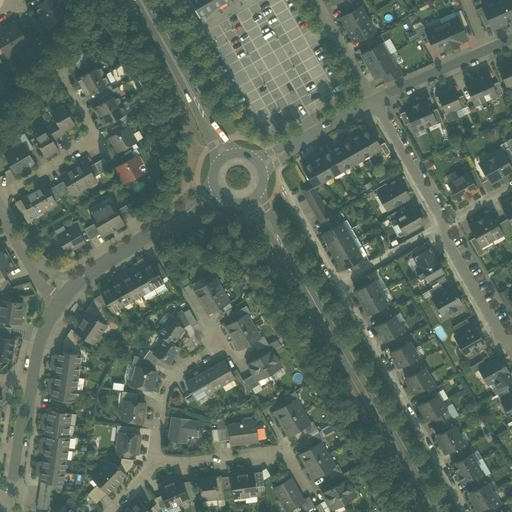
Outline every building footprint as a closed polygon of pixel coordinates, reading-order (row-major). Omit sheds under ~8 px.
[(46,0),(34,7),(40,16),(63,3),(61,0),(46,0)] [(211,9),(211,10),(228,0),(189,0),(196,11),(201,8),(204,13),(211,9)] [(228,0),(211,10),(199,16),(203,23),(216,16),(214,13),(236,0),(228,0)] [(362,5),(359,0),(354,0),(347,4),(343,7),(346,13),(360,6),(362,5)] [(497,0),(495,1),(504,23),(511,19),(511,6),(509,0),(497,0)] [(492,29),(504,23),(495,1),(482,7),(489,23),(492,29)] [(65,6),(63,3),(40,16),(43,23),(40,24),(44,31),(50,27),(65,6)] [(340,17),(347,29),(367,18),(360,6),(346,13),(340,17)] [(477,9),(484,26),(489,23),(482,7),(477,9)] [(201,8),(196,11),(199,17),(199,16),(211,10),(211,9),(204,13),(201,8)] [(457,18),(461,27),(467,25),(460,10),(454,13),(457,18)] [(374,30),(367,18),(347,29),(354,42),(361,38),(374,31),(374,30)] [(457,18),(441,25),(451,47),(467,40),(461,27),(457,18)] [(4,46),(10,57),(29,46),(15,21),(0,29),(0,47),(0,48),(0,47),(4,46)] [(435,54),(451,47),(441,25),(426,32),(425,32),(429,41),(435,54)] [(415,30),(423,44),(429,41),(425,32),(426,32),(423,26),(415,30)] [(361,38),(364,44),(377,37),(374,31),(361,38)] [(380,35),(377,37),(364,44),(368,50),(380,43),(381,43),(384,42),(380,35)] [(381,43),(388,55),(396,50),(389,38),(384,42),(381,43)] [(361,54),(369,66),(388,55),(381,43),(380,43),(368,50),(361,54)] [(69,55),(72,60),(83,54),(80,48),(69,55)] [(403,61),(396,50),(388,55),(394,67),(396,65),(403,61)] [(72,60),(75,65),(86,59),(83,54),(72,60)] [(394,67),(388,55),(369,66),(375,77),(381,74),(394,67)] [(78,70),(85,66),(89,64),(86,59),(75,65),(78,70)] [(95,60),(89,64),(85,66),(88,71),(98,65),(95,60)] [(511,62),(499,68),(507,87),(511,84),(511,62)] [(76,79),(81,88),(105,75),(99,65),(98,65),(88,71),(76,79)] [(381,74),(386,82),(402,75),(396,65),(394,67),(381,74)] [(487,74),(476,78),(485,100),(496,96),(492,84),(487,74)] [(110,84),(105,75),(81,88),(86,97),(99,90),(109,84),(110,84)] [(474,105),(485,100),(476,78),(465,83),(474,105)] [(492,84),(496,96),(503,93),(498,82),(492,84)] [(115,95),(112,90),(109,84),(99,90),(102,96),(105,101),(115,95)] [(437,95),(445,114),(453,110),(461,107),(457,98),(453,88),(437,95)] [(93,108),(98,117),(121,104),(116,94),(115,95),(105,101),(93,108)] [(461,107),(462,109),(467,107),(462,96),(457,98),(461,107)] [(426,100),(415,105),(425,127),(436,122),(431,111),(426,100)] [(127,113),(121,104),(98,117),(103,126),(115,119),(126,113),(127,113)] [(55,121),(61,132),(62,131),(75,124),(64,105),(50,113),(55,121)] [(414,132),(425,127),(415,105),(404,110),(405,111),(410,123),(414,132)] [(436,122),(437,124),(442,122),(437,109),(431,111),(436,122)] [(457,117),(453,110),(445,114),(448,121),(457,117)] [(400,114),(404,125),(410,123),(405,111),(400,114)] [(115,119),(119,125),(129,119),(126,113),(115,119)] [(55,121),(50,124),(58,137),(63,134),(62,131),(61,132),(55,121)] [(52,140),(58,137),(50,124),(44,127),(46,131),(47,130),(52,140)] [(122,130),(119,125),(108,130),(112,136),(122,130)] [(109,137),(118,152),(135,142),(135,141),(133,142),(130,137),(132,136),(127,127),(122,130),(112,136),(109,137)] [(370,129),(360,134),(371,153),(381,148),(379,145),(370,129)] [(34,138),(45,157),(58,149),(52,140),(47,130),(46,131),(34,138)] [(19,136),(22,142),(27,138),(24,133),(19,136)] [(360,134),(350,140),(361,159),(371,153),(360,134)] [(11,145),(12,147),(13,147),(14,149),(23,144),(22,142),(19,136),(18,136),(11,145)] [(23,144),(28,152),(33,149),(27,138),(22,142),(23,144)] [(350,140),(341,145),(352,164),(361,159),(350,140)] [(381,148),(385,155),(390,152),(384,142),(379,145),(381,148)] [(23,144),(14,149),(13,147),(12,147),(3,153),(8,161),(8,162),(15,174),(35,163),(28,152),(23,144)] [(341,145),(331,151),(342,170),(352,164),(341,145)] [(505,158),(510,167),(511,165),(511,153),(508,147),(501,151),(501,152),(502,151),(506,157),(505,158)] [(122,156),(125,161),(136,155),(133,150),(122,156)] [(331,151),(322,156),(333,175),(342,170),(331,151)] [(480,164),(490,183),(501,177),(502,178),(507,175),(506,173),(511,170),(510,167),(505,158),(506,157),(502,151),(501,152),(480,164)] [(115,167),(124,183),(135,177),(133,174),(138,171),(136,167),(141,164),(136,155),(125,161),(115,167)] [(322,156),(312,162),(323,181),(333,175),(322,156)] [(103,158),(99,161),(105,171),(109,169),(107,165),(103,158)] [(100,174),(105,171),(99,161),(94,164),(100,174)] [(85,162),(73,169),(83,187),(96,180),(94,177),(88,167),(85,162)] [(313,186),(323,181),(312,162),(302,167),(312,184),(313,186)] [(94,177),(100,174),(94,164),(88,167),(94,177)] [(71,194),(83,187),(73,169),(60,176),(63,181),(69,192),(71,194)] [(467,173),(476,189),(483,185),(474,169),(467,173)] [(8,172),(0,176),(0,180),(3,187),(13,182),(8,172)] [(454,194),(458,201),(477,190),(476,189),(467,173),(448,184),(452,190),(451,193),(454,194)] [(63,181),(55,186),(61,197),(69,192),(63,181)] [(378,195),(383,204),(386,204),(389,209),(408,197),(399,182),(388,188),(378,194),(378,195)] [(372,191),(375,197),(378,195),(378,194),(388,188),(386,183),(372,191)] [(301,190),(304,195),(315,189),(313,186),(312,184),(301,190)] [(45,185),(33,192),(44,210),(56,203),(55,201),(48,190),(45,185)] [(55,201),(61,197),(55,186),(48,190),(55,201)] [(304,195),(307,200),(318,194),(315,189),(304,195)] [(31,217),(44,210),(33,192),(20,199),(26,209),(31,217)] [(307,200),(310,205),(321,199),(318,194),(307,200)] [(15,202),(21,212),(26,209),(20,199),(15,202)] [(310,205),(313,211),(324,205),(321,199),(310,205)] [(511,225),(511,201),(502,207),(508,219),(511,225)] [(101,236),(102,236),(124,223),(123,222),(117,212),(112,203),(90,216),(95,224),(101,236)] [(117,212),(123,222),(136,215),(130,205),(117,212)] [(313,211),(316,216),(327,210),(324,205),(313,211)] [(388,216),(391,221),(396,219),(406,212),(403,207),(388,216)] [(396,219),(404,234),(423,223),(414,208),(406,212),(396,219)] [(31,217),(26,209),(21,212),(28,223),(33,220),(31,217)] [(330,215),(327,210),(316,216),(319,221),(323,219),(330,215)] [(323,219),(326,224),(338,217),(335,212),(330,215),(323,219)] [(491,213),(480,220),(492,241),(503,234),(497,224),(491,213)] [(341,223),(338,217),(326,224),(329,229),(341,223)] [(79,233),(84,230),(78,219),(73,222),(74,226),(75,225),(79,233)] [(511,225),(508,219),(503,221),(511,235),(511,234),(511,225)] [(346,220),(342,222),(347,231),(351,229),(346,220)] [(480,247),(492,241),(480,220),(469,226),(475,237),(480,247)] [(505,238),(511,235),(503,221),(497,224),(503,234),(505,238)] [(327,243),(347,231),(342,222),(341,223),(329,229),(325,231),(322,234),(327,243)] [(95,224),(84,230),(91,242),(101,236),(95,224)] [(56,236),(66,254),(85,243),(79,233),(75,225),(74,226),(66,230),(67,232),(58,237),(57,236),(56,236)] [(351,229),(347,231),(357,249),(361,246),(351,229)] [(337,260),(357,249),(347,231),(327,243),(337,260)] [(470,240),(479,256),(484,253),(480,247),(475,237),(470,240)] [(361,246),(357,249),(362,258),(367,255),(361,246)] [(413,256),(416,262),(429,254),(426,249),(429,248),(428,247),(413,256)] [(435,258),(429,248),(426,249),(429,254),(432,259),(435,258)] [(0,263),(9,258),(4,249),(0,251),(0,263)] [(350,265),(362,258),(357,249),(337,260),(342,269),(348,266),(350,265)] [(426,275),(430,282),(444,274),(435,258),(432,259),(429,254),(416,262),(419,267),(416,269),(421,278),(426,275)] [(15,268),(9,258),(0,263),(0,276),(3,275),(15,268)] [(351,271),(365,263),(362,258),(350,265),(353,270),(351,271)] [(145,261),(139,264),(153,288),(163,282),(162,279),(154,266),(152,263),(149,265),(147,264),(145,261)] [(154,266),(162,279),(166,276),(159,263),(154,266)] [(135,273),(132,275),(143,294),(153,288),(139,264),(134,267),(136,271),(135,273)] [(362,278),(366,285),(374,280),(374,281),(378,279),(373,271),(362,278)] [(177,277),(183,287),(191,283),(185,272),(177,277)] [(123,273),(118,276),(132,300),(143,294),(132,275),(128,277),(125,277),(123,273)] [(114,285),(111,287),(122,306),(132,300),(118,276),(113,279),(115,283),(114,285)] [(374,281),(380,291),(386,288),(380,277),(378,279),(374,281)] [(194,290),(201,302),(222,290),(215,278),(194,290)] [(0,289),(10,287),(6,280),(0,283),(0,289)] [(355,291),(361,302),(380,291),(374,281),(374,280),(366,285),(355,291)] [(428,290),(432,297),(444,290),(440,283),(428,290)] [(111,312),(122,306),(111,287),(107,289),(105,288),(103,285),(97,288),(101,294),(107,305),(111,312)] [(432,297),(442,316),(448,312),(450,315),(457,311),(456,309),(462,305),(451,286),(444,290),(432,297)] [(392,299),(386,288),(380,291),(386,302),(387,302),(392,299)] [(499,293),(508,309),(511,307),(511,302),(508,296),(511,294),(508,289),(499,293)] [(229,302),(222,290),(201,302),(208,314),(229,302)] [(386,302),(380,291),(361,302),(368,314),(374,310),(387,303),(386,302)] [(101,294),(93,299),(102,308),(107,305),(101,294)] [(95,317),(102,308),(93,299),(85,311),(87,312),(88,312),(95,317)] [(0,320),(5,321),(20,323),(23,303),(1,300),(0,306),(0,320)] [(378,317),(380,316),(391,309),(387,302),(386,302),(387,303),(374,310),(378,317)] [(235,312),(238,318),(246,313),(246,314),(250,312),(246,305),(235,312)] [(183,312),(184,313),(190,323),(191,326),(197,323),(189,309),(183,312)] [(394,315),(391,309),(380,316),(383,321),(394,315)] [(80,314),(76,319),(99,334),(106,325),(95,317),(88,312),(87,312),(85,316),(83,316),(80,314)] [(185,327),(190,323),(184,313),(179,316),(185,327)] [(225,325),(232,338),(253,326),(246,314),(246,313),(238,318),(225,325)] [(375,326),(379,334),(399,322),(394,315),(383,321),(375,326)] [(160,358),(168,364),(179,348),(173,344),(173,343),(184,328),(169,318),(168,319),(169,319),(166,325),(165,324),(158,334),(164,338),(165,339),(161,345),(160,344),(154,353),(153,354),(160,358)] [(93,344),(99,334),(76,319),(73,324),(76,326),(77,328),(75,331),(74,332),(81,337),(93,344)] [(452,327),(457,335),(471,326),(467,319),(452,327)] [(403,330),(399,322),(379,334),(383,341),(392,336),(403,330)] [(465,353),(467,356),(485,346),(480,336),(478,337),(474,331),(476,330),(473,325),(471,326),(457,335),(454,336),(459,345),(458,347),(461,352),(465,353)] [(11,328),(4,327),(0,326),(0,337),(9,339),(11,328)] [(259,337),(253,326),(232,338),(239,350),(252,342),(260,338),(259,337)] [(71,329),(64,339),(75,346),(81,337),(74,332),(75,331),(71,329)] [(392,336),(395,342),(406,335),(403,330),(392,336)] [(257,350),(262,348),(268,344),(263,335),(259,337),(260,338),(252,342),(257,350)] [(409,341),(406,335),(395,342),(398,347),(409,341)] [(0,359),(11,361),(14,339),(9,339),(0,337),(0,359)] [(74,352),(75,346),(64,339),(62,351),(74,352)] [(277,339),(268,344),(262,348),(265,353),(271,349),(274,348),(280,344),(277,339)] [(389,352),(394,360),(413,348),(409,341),(398,347),(389,352)] [(418,356),(413,348),(394,360),(398,367),(407,362),(418,356)] [(265,353),(259,356),(269,374),(281,367),(271,349),(265,353)] [(52,356),(51,361),(79,365),(81,353),(74,352),(62,351),(59,350),(58,355),(56,356),(52,356)] [(149,350),(142,359),(137,356),(134,365),(136,366),(136,365),(154,371),(156,365),(160,358),(153,354),(154,353),(149,350)] [(257,380),(269,374),(259,356),(247,363),(253,374),(257,381),(257,380)] [(407,362),(410,368),(421,361),(418,356),(407,362)] [(486,376),(490,382),(493,381),(497,387),(506,382),(511,379),(499,357),(486,365),(479,369),(479,370),(483,377),(486,376)] [(224,360),(203,372),(213,389),(222,385),(234,378),(231,372),(224,360)] [(470,367),(473,373),(479,370),(479,369),(486,365),(483,360),(470,367)] [(56,370),(55,374),(77,377),(79,365),(51,361),(51,368),(55,368),(56,370)] [(424,367),(421,361),(410,368),(413,373),(424,367)] [(136,366),(134,365),(128,364),(124,378),(132,380),(134,373),(136,366)] [(131,385),(151,391),(156,371),(154,371),(136,365),(136,366),(138,366),(136,374),(134,373),(132,380),(131,385)] [(269,374),(272,379),(273,380),(285,373),(281,367),(269,374)] [(404,378),(409,386),(428,374),(424,367),(413,373),(404,378)] [(239,387),(244,383),(242,380),(236,369),(231,372),(234,378),(237,384),(239,387)] [(195,400),(213,389),(203,372),(185,383),(195,400)] [(49,379),(48,385),(76,389),(77,377),(55,374),(55,379),(53,380),(49,379)] [(253,374),(242,380),(244,383),(248,390),(259,384),(257,380),(257,381),(253,374)] [(272,379),(269,374),(257,380),(259,384),(260,386),(272,379)] [(433,382),(428,374),(409,386),(413,393),(422,388),(433,382)] [(234,378),(222,385),(225,391),(237,384),(234,378)] [(492,389),(497,387),(493,381),(490,382),(489,383),(492,389)] [(124,384),(113,382),(112,389),(123,391),(124,384)] [(423,394),(423,395),(436,387),(433,382),(422,388),(425,393),(423,394)] [(492,389),(496,395),(497,394),(507,389),(509,388),(506,382),(497,387),(492,389)] [(74,401),(76,389),(48,385),(47,391),(51,392),(53,394),(52,398),(68,400),(74,401)] [(436,388),(436,387),(423,395),(426,400),(437,394),(434,389),(436,388)] [(497,394),(501,401),(511,395),(507,389),(497,394)] [(126,400),(136,401),(137,393),(122,391),(121,397),(126,398),(126,400)] [(284,398),(287,404),(295,399),(299,397),(295,391),(284,398)] [(418,405),(422,413),(441,401),(437,394),(426,400),(418,405)] [(509,409),(511,414),(511,394),(511,395),(501,401),(506,411),(509,409)] [(52,398),(51,404),(65,406),(67,406),(68,400),(52,398)] [(274,411),(281,423),(302,411),(295,399),(287,404),(274,411)] [(121,420),(142,423),(145,403),(136,401),(126,400),(125,408),(123,408),(121,420)] [(446,409),(441,401),(422,413),(426,420),(435,415),(446,409)] [(42,414),(41,421),(69,425),(70,413),(64,412),(50,410),(48,409),(48,414),(46,415),(42,414)] [(435,415),(441,425),(451,419),(446,409),(435,415)] [(309,423),(302,411),(281,423),(288,435),(301,428),(309,423)] [(169,440),(185,443),(187,433),(196,434),(197,430),(198,430),(198,429),(197,429),(198,426),(199,425),(198,424),(198,422),(188,421),(188,420),(172,418),(169,440)] [(442,429),(442,432),(453,425),(454,426),(456,425),(452,419),(451,419),(441,425),(440,425),(442,429)] [(45,434),(47,434),(67,436),(69,425),(41,421),(40,427),(44,427),(46,429),(45,434)] [(216,421),(217,430),(229,428),(228,425),(224,426),(224,421),(216,421)] [(301,428),(306,436),(317,429),(312,421),(309,423),(301,428)] [(257,441),(257,439),(256,429),(255,423),(242,424),(242,423),(228,425),(229,428),(230,440),(231,444),(257,441)] [(435,436),(440,444),(458,434),(454,426),(453,425),(442,432),(435,436)] [(229,428),(217,430),(218,441),(230,440),(229,428)] [(264,428),(256,429),(257,439),(265,438),(264,428)] [(212,442),(218,441),(217,430),(210,431),(212,442)] [(117,451),(137,454),(140,434),(131,433),(119,431),(119,432),(121,432),(120,440),(118,439),(117,451)] [(308,439),(312,446),(320,442),(324,440),(319,432),(308,439)] [(40,439),(40,445),(67,449),(69,436),(67,436),(47,434),(46,438),(44,439),(40,439)] [(463,442),(458,434),(440,444),(445,453),(452,449),(463,443),(463,442)] [(455,450),(457,454),(458,453),(468,447),(464,441),(463,442),(463,443),(452,449),(455,450)] [(299,454),(306,466),(327,454),(320,442),(312,446),(299,454)] [(44,453),(44,457),(66,460),(67,449),(40,445),(39,451),(43,451),(44,453)] [(458,453),(461,459),(471,453),(471,454),(472,453),(468,447),(458,453)] [(477,450),(472,453),(471,454),(476,462),(482,459),(477,450)] [(451,464),(456,473),(476,462),(471,454),(471,453),(461,459),(457,461),(451,464)] [(334,466),(327,454),(306,466),(313,478),(326,471),(334,466)] [(37,462),(36,468),(64,472),(66,460),(44,457),(43,462),(41,463),(37,462)] [(118,467),(125,473),(132,465),(133,460),(121,458),(120,464),(118,467)] [(476,462),(480,470),(486,467),(482,459),(476,462)] [(106,492),(107,493),(112,488),(113,489),(115,487),(113,484),(117,480),(120,482),(122,480),(121,479),(125,474),(125,473),(118,467),(114,463),(108,462),(92,478),(98,484),(106,492)] [(480,470),(476,462),(456,473),(461,482),(468,479),(471,477),(481,471),(480,471),(480,470)] [(326,471),(331,479),(342,472),(337,464),(334,466),(326,471)] [(62,484),(64,472),(36,468),(35,474),(39,475),(41,477),(40,481),(52,483),(62,484)] [(241,469),(244,496),(256,495),(257,495),(256,492),(255,486),(254,473),(249,473),(248,472),(247,468),(241,469)] [(262,470),(262,471),(263,480),(270,476),(265,468),(262,470)] [(233,498),(244,496),(241,469),(235,469),(235,473),(234,475),(230,476),(232,490),(233,498)] [(346,479),(346,480),(355,475),(351,469),(341,475),(344,480),(346,479)] [(471,477),(474,482),(485,476),(481,470),(480,471),(481,471),(471,477)] [(254,473),(255,486),(264,485),(263,480),(262,471),(254,473)] [(224,499),(223,491),(221,477),(221,475),(215,476),(218,497),(217,497),(217,500),(224,499)] [(172,476),(167,478),(177,504),(188,499),(189,499),(181,482),(180,478),(176,480),(174,479),(172,476)] [(199,478),(202,499),(203,499),(202,497),(207,496),(208,498),(217,497),(218,497),(215,476),(199,478)] [(230,476),(221,477),(223,491),(232,490),(230,476)] [(488,483),(485,476),(474,482),(473,483),(475,487),(475,489),(486,483),(487,484),(488,483)] [(166,508),(177,504),(167,478),(161,480),(163,484),(162,486),(158,488),(161,495),(166,506),(166,508)] [(281,499),(288,511),(300,504),(304,502),(303,499),(290,478),(273,488),(280,500),(281,499)] [(344,480),(334,486),(343,503),(356,496),(346,480),(346,479),(344,480)] [(188,499),(189,501),(195,498),(193,481),(181,482),(189,499),(188,499)] [(468,493),(473,502),(491,492),(487,484),(486,483),(475,489),(474,490),(468,493)] [(98,484),(92,490),(100,499),(106,492),(98,484)] [(331,510),(343,503),(334,486),(321,493),(331,510)] [(96,503),(100,499),(92,490),(87,494),(96,503)] [(233,499),(233,498),(232,490),(223,491),(224,499),(224,500),(233,499)] [(495,499),(491,492),(473,502),(478,511),(484,507),(496,500),(495,499)] [(156,503),(160,509),(166,506),(161,495),(153,499),(156,503)] [(300,504),(305,511),(315,506),(309,496),(303,499),(304,502),(300,504)] [(487,508),(490,511),(501,505),(497,498),(495,499),(496,500),(484,507),(487,508)] [(281,499),(280,500),(278,501),(283,511),(285,511),(288,511),(281,499)] [(138,501),(129,510),(131,511),(150,511),(149,510),(138,501)] [(73,511),(65,503),(56,511),(73,511)] [(156,503),(153,506),(158,511),(160,511),(162,511),(160,509),(156,503)] [(315,506),(318,511),(325,511),(320,503),(315,506)]
